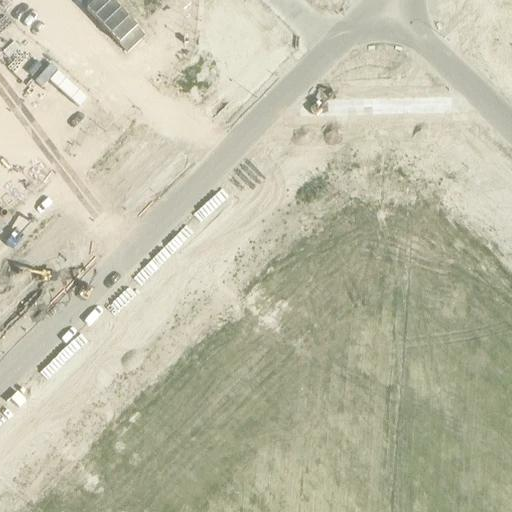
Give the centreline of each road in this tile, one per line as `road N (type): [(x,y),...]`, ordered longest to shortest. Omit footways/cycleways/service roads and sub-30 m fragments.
road 1 (unclassified): [(0,429),(351,71)]
road 2 (unclassified): [(304,25),(0,328)]
road 3 (unclassified): [(351,71),(511,224)]
road 4 (unclassified): [(511,124),(406,15)]
